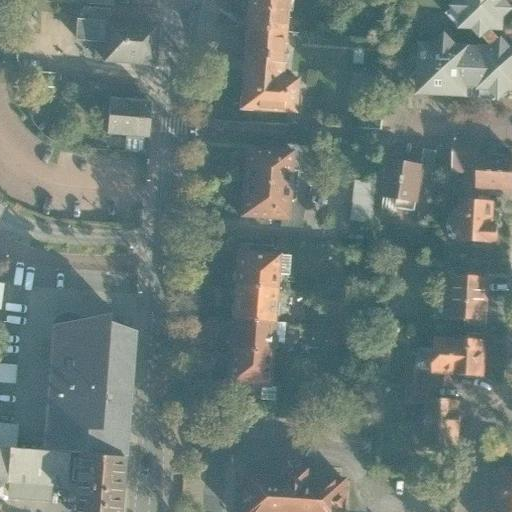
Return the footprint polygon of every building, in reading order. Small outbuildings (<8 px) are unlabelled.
[(249,0),(249,7),(245,49),(241,109),(299,112),(300,81),(285,80),(291,0),(249,0)] [(511,0),(465,0),(450,15),(466,32),(480,32),(495,47),(460,46),(449,34),(438,46),(423,46),(423,72),(413,84),(424,97),(471,100),(471,92),(477,92),(494,92),(504,103),(511,94),(511,47),(498,34),(511,34),(511,20),(511,19),(511,0)] [(83,9),(82,19),(106,21),(106,10),(83,9)] [(82,19),(77,19),(75,42),(104,44),(103,64),(153,68),(156,24),(106,21),(82,19)] [(104,101),(109,101),(137,103),(138,85),(106,82),(104,101)] [(137,103),(109,101),(106,138),(146,141),(149,104),(137,103)] [(383,105),(361,104),(359,127),(381,128),(383,105)] [(484,147),(455,146),(454,174),(481,175),(480,192),(511,193),(511,157),(484,157),(484,147)] [(295,153),(246,150),(244,187),(293,190),(295,153)] [(429,151),(428,157),(424,184),(433,185),(438,152),(429,151)] [(424,184),(428,157),(397,152),(390,199),(421,203),(424,184)] [(371,229),(376,184),(355,181),(350,226),(371,229)] [(293,190),(244,187),(242,219),(291,222),(293,190)] [(498,206),(464,206),(463,246),(503,248),(503,229),(497,229),(498,206)] [(271,393),(277,266),(238,264),(237,282),(236,306),(235,334),(233,366),(232,391),(271,393)] [(492,279),(454,278),(452,323),(490,323),(492,279)] [(50,333),(40,459),(69,461),(126,465),(134,337),(108,330),(108,322),(84,326),(83,325),(83,323),(81,321),(77,319),(75,317),(72,316),(70,316),(66,316),(63,316),(60,317),(58,318),(56,320),(53,322),(52,324),(50,327),(50,330),(50,333)] [(487,378),(488,342),(439,341),(438,371),(438,378),(447,378),(487,378)] [(417,370),(416,389),(430,389),(447,390),(447,378),(438,378),(438,371),(417,370)] [(429,407),(429,400),(430,389),(416,389),(407,389),(406,407),(429,407)] [(461,457),(465,402),(429,400),(429,407),(426,455),(461,457)] [(0,425),(0,454),(15,456),(19,427),(0,425)] [(0,488),(7,489),(6,503),(51,505),(51,492),(67,493),(69,461),(40,459),(15,456),(0,454),(0,488)] [(119,511),(123,467),(75,464),(72,511),(83,511),(119,511)] [(283,477),(243,475),(240,511),(347,511),(349,481),(309,478),(309,474),(283,473),(283,477)] [(511,511),(511,474),(498,474),(496,511),(495,511),(511,511)]
